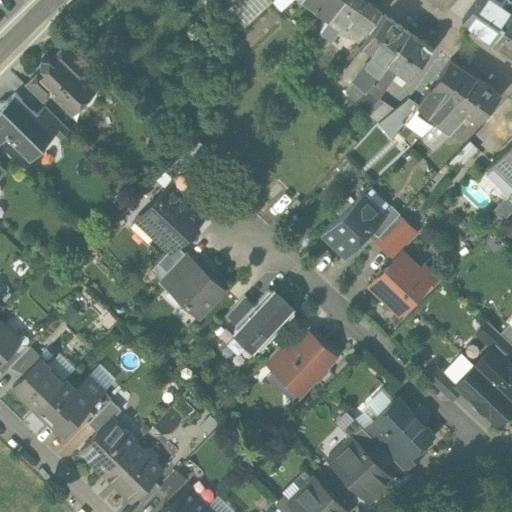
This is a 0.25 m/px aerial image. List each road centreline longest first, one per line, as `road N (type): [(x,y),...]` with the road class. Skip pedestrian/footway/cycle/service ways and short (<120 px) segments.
road 1 (residential): [(475,442),(279,255),(239,240)]
road 2 (residential): [(399,0),(511,78)]
road 3 (residential): [(0,422),(89,511)]
